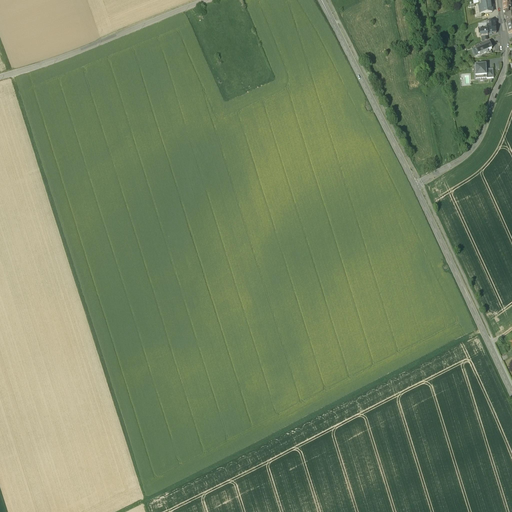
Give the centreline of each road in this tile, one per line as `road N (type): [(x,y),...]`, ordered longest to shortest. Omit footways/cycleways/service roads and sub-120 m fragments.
road 1 (track): [(148,511),(0,44)]
road 2 (track): [(481,329),(120,511)]
road 3 (tertiary): [(511,393),(413,183)]
road 4 (residential): [(413,183),(462,156),(481,130),(505,63),(500,0)]
road 5 (tertiary): [(208,0),(0,77)]
road 6 (tertiary): [(413,183),(321,0)]
